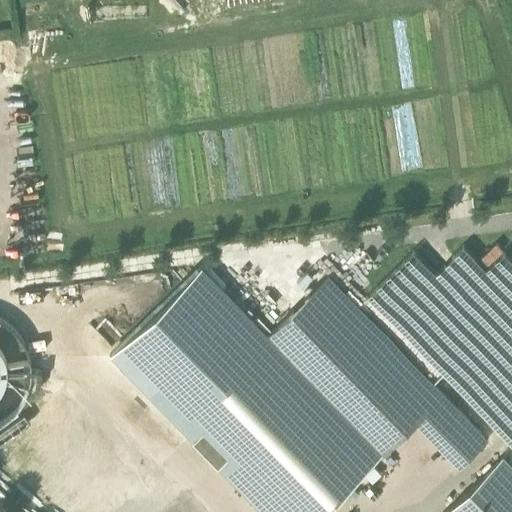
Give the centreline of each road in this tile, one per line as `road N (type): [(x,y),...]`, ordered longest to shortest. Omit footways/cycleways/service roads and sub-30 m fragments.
road 1 (unknown): [(189,462),(153,428),(84,395),(56,346),(0,294)]
road 2 (unknown): [(142,511),(189,462),(240,511)]
road 3 (unknown): [(511,437),(407,511)]
